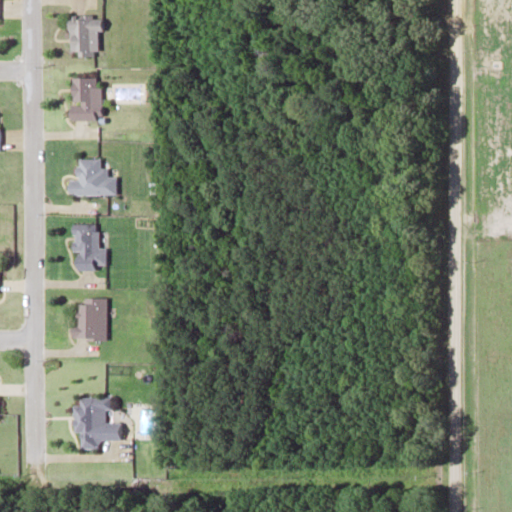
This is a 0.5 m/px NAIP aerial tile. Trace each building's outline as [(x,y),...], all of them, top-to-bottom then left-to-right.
[(68,54),(99,54),(99,13),(68,13),(68,54)] [(100,84),(96,84),(96,76),(69,76),(69,119),(100,119),(100,84)] [(99,157),(76,157),(76,178),(67,178),(67,193),(115,193),(115,174),(108,174),(108,166),(99,166),(99,157)] [(104,247),(96,247),(96,223),(72,223),(73,268),(105,267),(104,247)] [(106,338),(106,296),(90,296),(90,302),(74,302),(74,338),(106,338)] [(81,447),(97,447),(97,438),(120,438),(120,419),(106,420),(106,408),(111,408),(111,395),(74,395),(75,430),(80,430),(81,447)]
